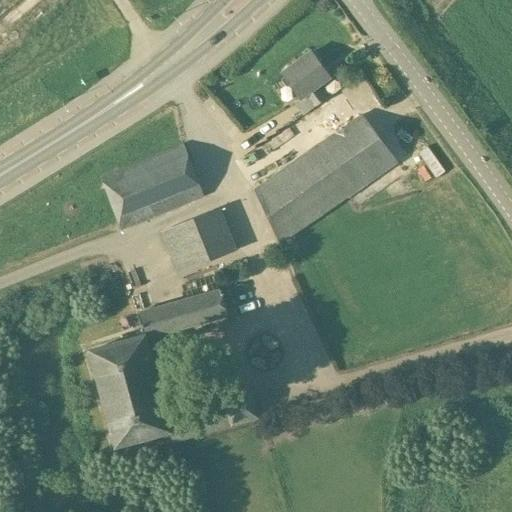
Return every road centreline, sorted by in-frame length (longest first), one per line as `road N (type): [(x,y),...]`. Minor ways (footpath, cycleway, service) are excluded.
road 1 (unclassified): [(511,213),(353,0)]
road 2 (secondary): [(0,175),(174,65)]
road 3 (unclassified): [(343,379),(511,333)]
